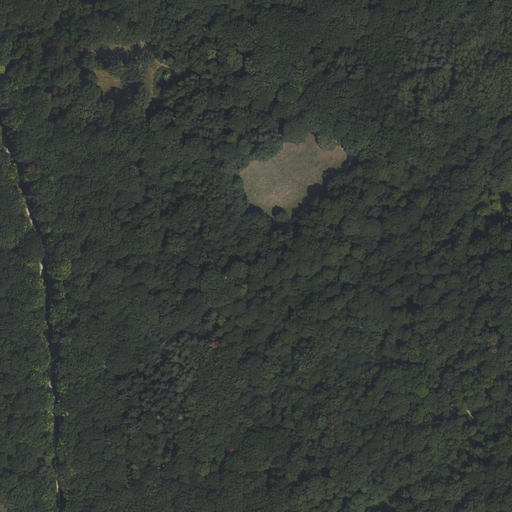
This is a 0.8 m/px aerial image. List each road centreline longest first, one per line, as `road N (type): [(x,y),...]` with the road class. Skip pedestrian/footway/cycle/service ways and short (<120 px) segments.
road 1 (track): [(0,450),(275,235)]
road 2 (track): [(369,160),(511,278)]
road 3 (track): [(369,160),(511,91)]
road 4 (track): [(441,374),(349,267)]
road 5 (track): [(174,0),(276,91)]
road 6 (track): [(275,235),(369,160)]
